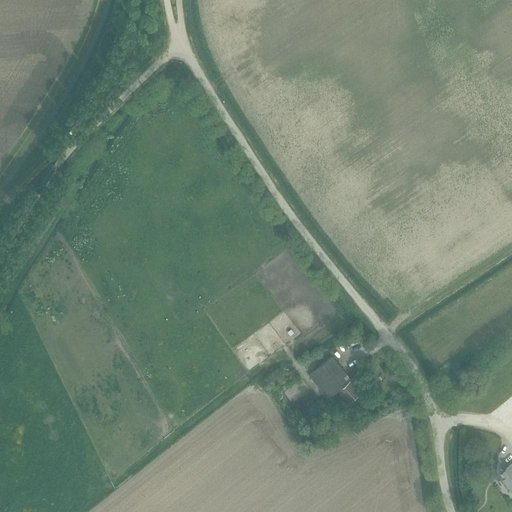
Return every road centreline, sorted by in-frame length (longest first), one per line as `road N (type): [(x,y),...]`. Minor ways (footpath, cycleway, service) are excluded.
road 1 (unclassified): [(451,511),(432,411),(411,364),(273,192),(178,50)]
road 2 (unclassified): [(0,259),(63,156),(178,50)]
